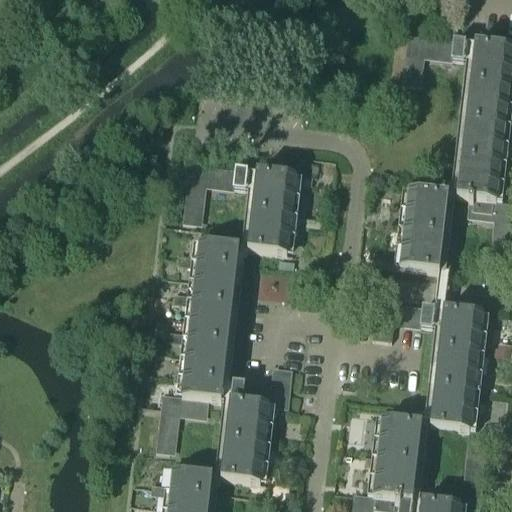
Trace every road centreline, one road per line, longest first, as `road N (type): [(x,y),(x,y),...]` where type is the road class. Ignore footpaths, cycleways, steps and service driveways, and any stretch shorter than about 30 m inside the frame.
road 1 (residential): [(312,511),(342,290)]
road 2 (residential): [(342,290),(357,179),(350,151),(299,138)]
road 3 (residential): [(343,20),(378,18),(411,0),(511,6)]
road 4 (residential): [(342,290),(511,302)]
